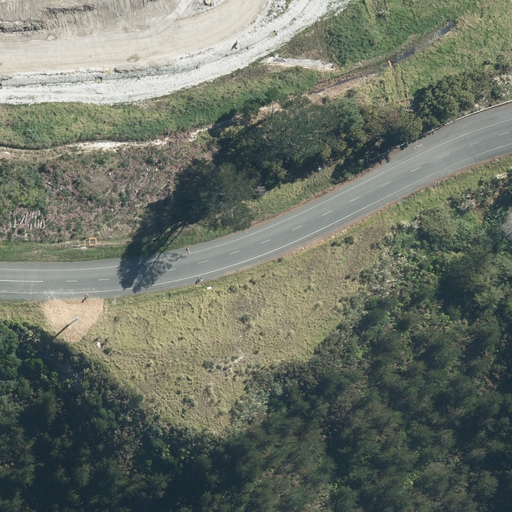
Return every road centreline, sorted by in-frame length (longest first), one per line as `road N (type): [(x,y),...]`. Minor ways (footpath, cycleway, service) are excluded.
road 1 (unclassified): [(0,278),(101,279),(209,259),(511,131)]
road 2 (trunk): [(398,0),(280,78),(246,91),(207,95),(148,83)]
road 3 (trunk): [(148,83),(48,36),(0,49)]
